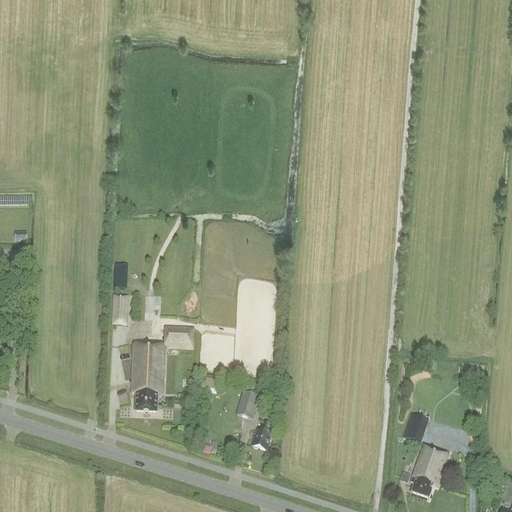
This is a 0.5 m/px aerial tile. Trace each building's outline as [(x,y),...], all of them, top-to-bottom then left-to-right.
[(26,245),(27,233),(20,232),(19,244),(26,245)] [(113,290),(127,290),(128,267),(114,266),(113,290)] [(127,327),(129,296),(113,295),(111,326),(127,327)] [(193,350),(194,330),(165,328),(165,346),(133,345),(131,395),(137,395),(136,414),(157,414),(158,396),(163,396),(165,349),(193,350)] [(209,380),(200,378),(198,389),(207,390),(209,380)] [(253,421),(260,398),(243,393),(236,416),(253,421)] [(419,445),(427,421),(412,416),(404,439),(419,445)] [(266,452),(272,436),(267,435),(270,426),(264,424),(261,433),(258,432),(256,436),(254,440),(251,447),(266,452)] [(414,485),(411,494),(429,500),(434,487),(437,488),(449,456),(440,453),(441,452),(424,446),(411,484),(414,485)] [(403,474),(400,482),(408,485),(411,477),(403,474)]
